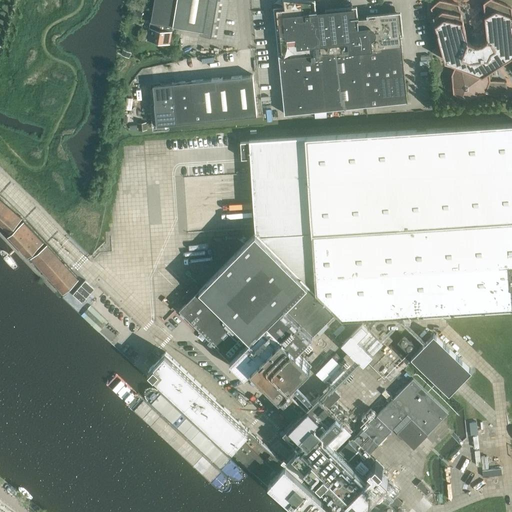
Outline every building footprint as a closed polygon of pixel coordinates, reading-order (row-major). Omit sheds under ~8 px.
[(154,0),(151,21),(151,22),(173,25),(173,26),(200,30),(200,34),(222,37),(228,0),(154,0)] [(358,5),(317,9),(315,9),(313,0),(282,0),(283,5),(273,6),(285,114),(407,101),(400,34),(403,34),(401,10),(367,14),(368,17),(359,18),(358,5)] [(495,96),(507,93),(506,81),(490,81),(489,71),(511,55),(511,0),(485,0),(483,1),(487,39),(485,40),(482,36),(478,36),(475,37),(473,42),(468,40),(458,4),(441,0),(438,0),(431,7),(445,60),(455,65),(452,74),(453,93),(465,98),(486,92),(495,96)] [(170,44),(173,26),(173,25),(151,22),(151,21),(150,21),(147,40),(170,44)] [(121,55),(128,58),(131,52),(123,49),(121,55)] [(157,124),(257,114),(253,75),(153,84),(157,124)] [(200,289),(195,285),(182,298),(186,303),(180,309),(181,310),(231,360),(245,374),(252,367),(280,395),(283,392),(302,410),(283,429),(297,443),(282,458),(249,429),(248,430),(246,428),(246,427),(165,351),(159,358),(154,353),(149,359),(154,364),(148,370),(229,446),(230,445),(232,447),(231,448),(239,455),(236,458),(244,465),(246,462),(268,482),(302,511),(333,511),(329,508),(333,505),(326,499),(332,493),(351,511),(354,511),(388,478),(366,456),(407,414),(411,417),(397,431),(414,447),(428,433),(448,412),(413,378),(393,398),(376,415),(371,421),(371,420),(351,440),(345,434),(352,428),(329,404),(341,392),(338,389),(352,375),(349,373),(360,362),(364,365),(374,355),(373,354),(383,344),(362,323),(352,334),(351,333),(341,343),(356,358),(319,395),(319,394),(306,407),(286,388),(311,364),(297,350),(335,311),(342,317),(511,306),(511,122),(241,140),(242,157),(250,156),(255,232),(200,289)] [(0,225),(9,233),(22,219),(0,199),(0,225)] [(24,221),(8,236),(28,257),(43,242),(24,221)] [(229,258),(242,245),(238,241),(226,255),(229,258)] [(78,280),(72,273),(47,245),(30,259),(63,295),(78,280)] [(84,281),(73,294),(82,302),(91,293),(95,288),(85,280),(84,281)] [(108,322),(91,305),(81,315),(99,332),(108,322)] [(472,370),(434,333),(411,357),(449,393),(472,370)] [(501,469),(482,471),(483,477),(502,475),(501,469)] [(430,490),(421,481),(416,485),(426,495),(430,490)]
